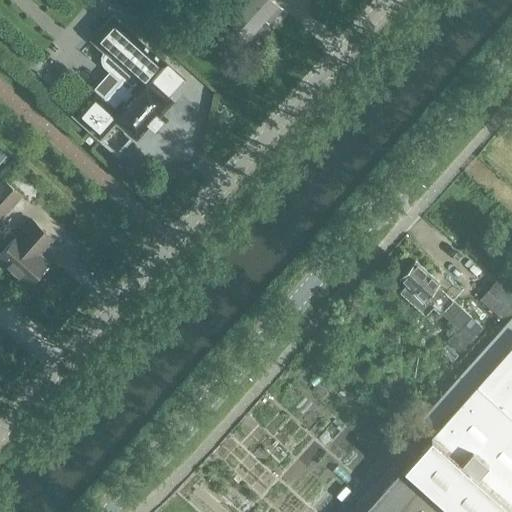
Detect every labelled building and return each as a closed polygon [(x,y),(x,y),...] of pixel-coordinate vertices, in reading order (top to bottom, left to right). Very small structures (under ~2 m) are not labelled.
[(253,40),(282,8),(272,0),(219,0),(218,1),(229,10),(225,15),(253,40)] [(73,114),(100,138),(116,120),(137,139),(150,123),(154,127),(155,126),(151,122),(156,116),(160,120),(161,119),(157,115),(171,100),(151,81),(167,63),(113,15),(91,39),(105,51),(103,55),(102,59),(103,63),(106,66),(109,68),(113,68),(117,67),(120,65),(139,82),(115,109),(94,90),(73,114)] [(0,217),(21,194),(3,178),(0,181),(0,217)] [(18,234),(0,253),(0,259),(28,284),(48,261),(39,253),(53,237),(33,219),(18,235),(18,234)] [(461,350),(483,326),(436,284),(438,281),(415,261),(401,277),(414,288),(408,295),(427,312),(431,307),(457,330),(449,339),(461,350)] [(480,298),(504,320),(511,310),(511,293),(496,279),(480,298)] [(456,511),(511,511),(511,342),(403,464),(456,511)] [(360,511),(456,511),(403,464),(360,511)]
